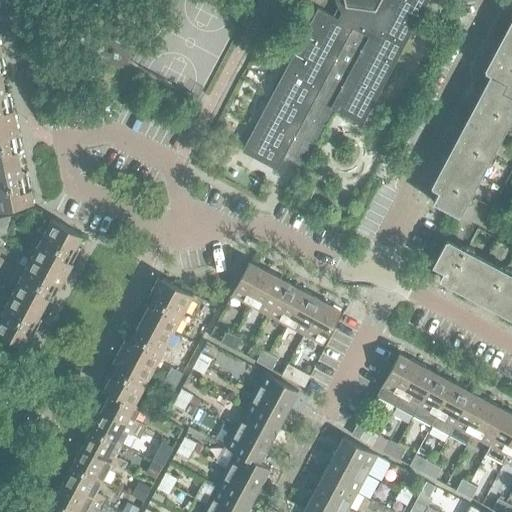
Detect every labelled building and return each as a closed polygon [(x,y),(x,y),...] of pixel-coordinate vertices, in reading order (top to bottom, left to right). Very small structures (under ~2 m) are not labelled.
[(338,0),(340,13),(339,18),(318,8),(242,150),(278,169),(284,156),(304,166),(335,109),(363,124),(428,0),(338,0)] [(511,35),(507,32),(497,52),(511,59),(511,35)] [(511,59),(497,52),(486,71),(511,84),(511,59)] [(511,93),(511,84),(486,71),(483,78),(511,93)] [(479,101),(511,118),(511,115),(511,93),(489,81),(479,101)] [(7,102),(3,82),(0,83),(0,125),(17,122),(12,101),(7,102)] [(511,118),(479,101),(468,120),(500,137),(511,118)] [(468,120),(458,140),(490,157),(500,137),(468,120)] [(17,122),(0,125),(0,167),(20,163),(16,144),(21,143),(17,122)] [(490,157),(458,140),(448,159),(480,176),(490,157)] [(480,176),(448,159),(437,179),(469,196),(480,176)] [(20,163),(0,167),(0,209),(33,203),(29,181),(24,182),(20,163)] [(469,196),(437,179),(433,187),(439,190),(433,201),(459,215),(469,196)] [(0,218),(0,232),(1,236),(13,233),(10,216),(0,218)] [(33,255),(67,273),(77,255),(73,253),(82,235),(52,219),(33,255)] [(449,282),(466,250),(447,240),(433,265),(444,271),(440,277),(449,282)] [(466,250),(449,282),(468,292),(485,260),(466,250)] [(67,273),(33,255),(14,291),(44,307),(53,290),(57,293),(67,273)] [(485,260),(468,292),(488,302),(505,270),(485,260)] [(250,305),(268,271),(250,261),(232,295),(250,305)] [(511,303),(511,274),(505,270),(488,302),(507,313),(511,303)] [(268,271),(250,305),(268,315),(286,281),(268,271)] [(153,298),(144,314),(174,330),(193,294),(159,276),(149,296),(153,298)] [(286,281),(268,315),(286,324),(304,291),(286,281)] [(44,307),(14,291),(0,316),(0,332),(28,347),(38,327),(34,325),(44,307)] [(304,291),(286,324),(304,334),(322,300),(304,291)] [(341,310),(322,300),(304,334),(323,344),(341,310)] [(174,330),(144,314),(125,350),(155,366),(174,330)] [(229,346),(235,334),(227,330),(221,342),(229,346)] [(235,334),(229,346),(236,350),(242,338),(235,334)] [(155,366),(125,350),(121,348),(110,368),(114,370),(104,388),(111,392),(112,391),(135,404),(135,403),(155,366)] [(264,365),(271,354),(263,350),(257,361),(264,365)] [(201,352),(197,361),(208,367),(213,358),(201,352)] [(396,406),(419,363),(400,353),(377,396),(396,406)] [(278,358),(271,354),(264,365),(272,369),(278,358)] [(208,367),(197,361),(193,368),(209,376),(212,369),(208,367)] [(282,375),(297,383),(305,387),(311,375),(288,363),(282,375)] [(436,373),(419,363),(396,406),(414,415),(436,373)] [(172,367),(168,373),(180,379),(183,373),(172,367)] [(255,391),(289,409),(299,390),(265,372),(255,391)] [(180,379),(168,373),(165,379),(164,382),(175,388),(180,379)] [(436,373),(414,415),(432,425),(454,382),(436,373)] [(472,392),(454,382),(432,425),(450,435),(472,392)] [(182,388),(178,395),(189,402),(194,394),(182,388)] [(111,392),(102,409),(143,431),(153,437),(156,433),(145,427),(146,426),(135,420),(142,406),(135,403),(135,404),(112,391),(111,392)] [(255,391),(245,409),(279,427),(289,409),(255,391)] [(490,402),(472,392),(450,435),(468,444),(472,435),(490,402)] [(189,402),(178,395),(174,403),(195,415),(199,407),(189,402)] [(509,411),(490,402),(472,435),(490,445),(509,411)] [(143,431),(102,409),(92,428),(122,444),(129,431),(140,437),(143,431)] [(279,427),(245,409),(236,427),(269,445),(279,427)] [(511,413),(509,411),(490,445),(486,454),(504,463),(508,455),(511,447),(511,413)] [(374,446),(380,435),(365,427),(366,426),(358,422),(352,434),(360,438),(374,446)] [(269,445),(236,427),(225,446),(236,451),(236,450),(260,463),(260,462),(269,445)] [(92,428),(83,445),(124,467),(127,462),(116,456),(122,444),(92,428)] [(390,441),(380,435),(374,446),(393,456),(398,445),(391,440),(390,441)] [(181,444),(192,450),(197,442),(185,436),(181,444)] [(334,455),(367,473),(377,454),(347,438),(344,436),(334,455)] [(162,451),(168,454),(169,454),(172,447),(165,444),(162,451)] [(192,450),(181,444),(177,452),(188,458),(192,450)] [(124,467),(83,445),(73,463),(103,480),(109,467),(120,473),(124,467)] [(406,449),(398,445),(393,456),(400,459),(406,449)] [(236,450),(236,451),(227,468),(260,486),(270,467),(260,462),(260,463),(236,450)] [(157,452),(153,460),(162,465),(166,458),(157,452)] [(334,455),(324,473),(358,491),(367,473),(334,455)] [(428,475),(434,463),(427,459),(421,471),(428,475)] [(146,473),(155,478),(156,479),(163,465),(162,465),(153,460),(146,473)] [(103,480),(73,463),(63,481),(104,503),(107,498),(96,492),(103,480)] [(442,467),(434,463),(428,475),(431,476),(436,479),(442,467)] [(260,486),(227,468),(217,486),(251,504),(260,486)] [(162,480),(173,486),(177,478),(166,472),(162,480)] [(358,491),(324,473),(314,491),(348,509),(358,491)] [(464,494),(470,483),(463,479),(457,490),(464,494)] [(173,486),(162,480),(158,487),(169,493),(173,486)] [(63,481),(54,499),(77,511),(85,511),(90,503),(101,509),(104,503),(63,481)] [(404,483),(400,491),(411,497),(415,489),(404,483)] [(470,483),(464,494),(472,498),(478,487),(470,483)] [(133,495),(135,496),(143,501),(149,490),(139,485),(133,495)] [(246,511),(251,504),(217,486),(207,504),(221,511),(246,511)] [(346,511),(348,509),(314,491),(304,510),(307,511),(346,511)] [(411,497),(400,491),(396,498),(407,504),(411,497)] [(421,492),(417,500),(428,506),(432,498),(421,492)] [(498,511),(500,511),(506,501),(498,497),(492,509),(498,511)] [(77,511),(54,499),(47,511),(77,511)] [(428,506),(417,500),(413,507),(412,507),(408,511),(435,511),(436,510),(428,506)] [(122,511),(136,511),(139,508),(127,501),(122,511)] [(511,504),(506,501),(500,511),(510,511),(511,508),(511,504)]
